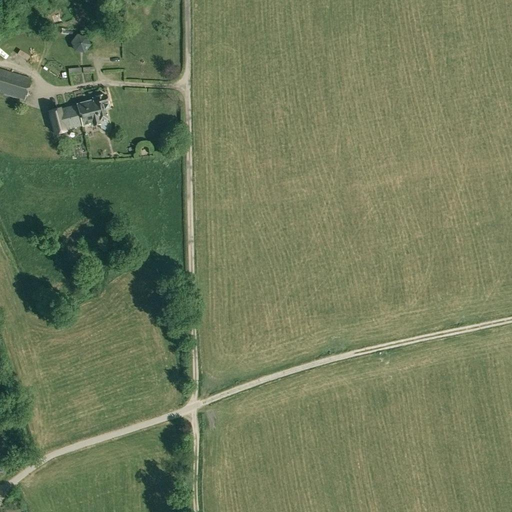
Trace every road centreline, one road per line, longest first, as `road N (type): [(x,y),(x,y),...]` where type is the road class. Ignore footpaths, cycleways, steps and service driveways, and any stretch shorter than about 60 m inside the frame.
road 1 (track): [(196,511),(187,89)]
road 2 (track): [(193,408),(347,356),(511,321)]
